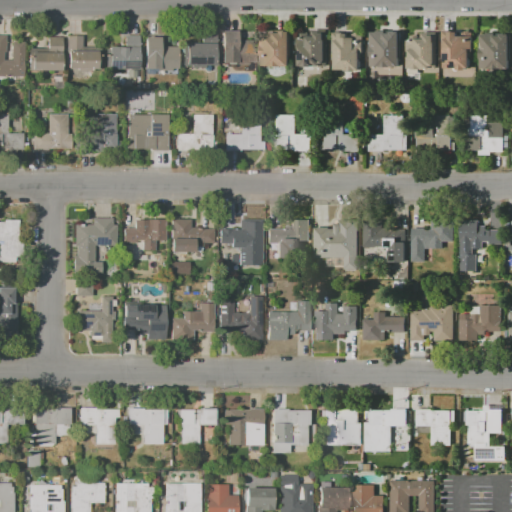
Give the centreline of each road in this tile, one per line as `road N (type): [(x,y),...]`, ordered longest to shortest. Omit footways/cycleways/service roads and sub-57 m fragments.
road 1 (residential): [(511,188),(0,182)]
road 2 (residential): [(511,376),(0,372)]
road 3 (residential): [(452,0),(0,4)]
road 4 (residential): [(46,372),(46,183)]
